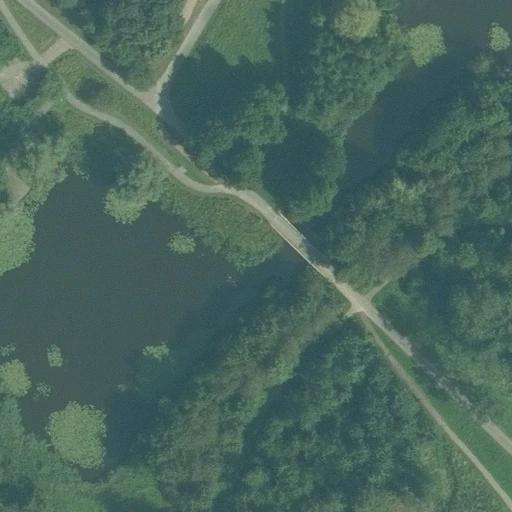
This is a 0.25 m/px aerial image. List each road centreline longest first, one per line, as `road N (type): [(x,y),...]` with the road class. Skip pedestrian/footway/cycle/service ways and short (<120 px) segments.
road 1 (unknown): [(359,295),(371,333),(415,395),(511,508)]
road 2 (unknown): [(51,0),(111,49),(158,65),(190,0)]
road 3 (unknown): [(158,65),(151,103),(166,130),(233,188)]
